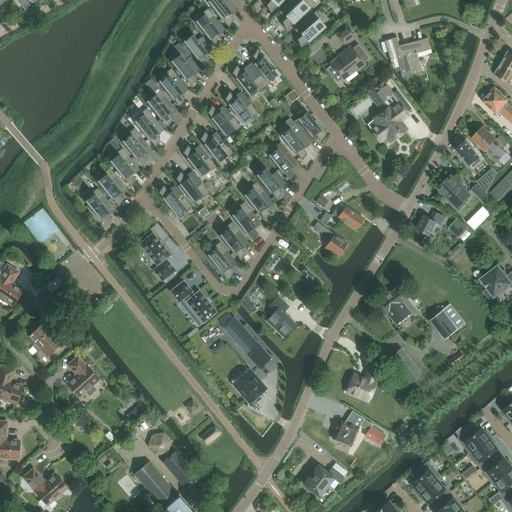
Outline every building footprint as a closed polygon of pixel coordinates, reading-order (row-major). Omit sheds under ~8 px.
[(31,6),(25,0),(24,0),(20,4),(26,11),(31,6)] [(233,14),(237,10),(229,0),(210,0),(208,1),(216,11),(214,12),(221,20),(222,19),(228,26),(228,27),(233,19),(229,14),(231,12),(233,14)] [(266,0),(269,2),(266,5),(270,13),(277,6),(278,7),(284,0),(266,0)] [(301,16),(309,8),(302,0),(301,0),(291,0),(279,13),(285,19),(282,22),(286,30),(293,23),(294,24),(302,17),(301,16)] [(402,0),(405,9),(416,6),(414,0),(402,0)] [(225,30),(208,8),(202,13),(204,15),(196,21),(203,30),(202,31),(209,40),(210,39),(216,46),(221,39),(216,34),(219,32),(220,34),(225,30)] [(316,34),(325,26),(318,19),(320,17),(315,12),(294,30),(300,37),(297,39),(300,48),(308,41),(309,42),(317,35),(316,34)] [(355,36),(348,26),(337,34),(345,44),(355,36)] [(213,50),(202,37),(197,41),(192,35),(184,41),(191,50),(190,51),(196,60),(198,59),(204,66),(209,59),(208,59),(204,53),(206,52),(208,54),(213,50)] [(422,72),(416,52),(430,48),(430,50),(431,50),(428,38),(407,43),(408,45),(404,46),(404,44),(399,46),(396,37),(385,41),(390,61),(396,59),(402,78),(422,72)] [(352,49),(351,47),(342,53),(344,55),(331,65),(342,79),(355,69),(357,71),(365,65),(363,63),(369,59),(358,45),(352,49)] [(277,74),(270,65),(271,64),(264,56),(263,57),(257,49),(252,56),(257,62),(255,63),(253,61),(248,65),(265,87),(271,83),(269,80),(277,74)] [(201,70),(186,52),(181,56),(180,55),(172,61),(179,70),(178,71),(184,80),(186,79),(192,86),(196,79),(192,73),(194,72),(196,74),(201,70)] [(511,68),(511,53),(508,52),(508,53),(506,53),(504,56),(505,58),(502,62),(511,68)] [(511,68),(502,62),(499,68),(497,68),(495,71),(496,72),(495,74),(511,83),(511,68)] [(265,87),(248,65),(243,69),(244,71),(243,73),(237,65),(236,65),(232,73),(236,78),(235,79),(242,87),(243,86),(250,95),(258,89),(260,91),(265,87)] [(189,90),(171,68),(166,73),(167,75),(159,81),(167,90),(165,91),(172,100),(173,99),(179,106),(184,99),(180,93),(182,92),(184,94),(189,90)] [(388,108),(373,119),(379,127),(377,128),(377,130),(381,135),(383,136),(385,134),(390,142),(392,140),(394,140),(398,137),(398,135),(406,130),(398,120),(407,113),(399,103),(401,102),(404,99),(397,90),(394,92),(392,94),(383,82),(374,89),(388,108)] [(511,107),(506,102),(508,100),(495,87),(488,95),(486,94),(484,95),(483,96),(483,97),(483,98),(483,100),(484,100),(483,101),(496,113),(498,111),(511,123),(511,107)] [(176,110),(159,88),(153,93),(155,95),(147,101),(155,110),(153,111),(160,120),(161,119),(167,126),(172,119),(167,113),(170,112),(172,114),(176,110)] [(258,113),(241,91),(236,95),(237,98),(235,99),(229,91),(225,99),(229,104),(228,105),(234,114),(236,113),(243,122),(251,115),(253,117),(258,113)] [(338,108),(339,97),(331,96),(330,107),(338,108)] [(241,127),(223,105),(218,109),(220,111),(218,113),(212,105),(207,113),(212,118),(210,119),(217,127),(218,126),(226,135),(234,129),(235,131),(241,127)] [(164,130),(147,108),(141,113),(143,115),(135,121),(142,130),(141,131),(148,140),(149,138),(155,146),(160,139),(159,139),(155,133),(158,131),(159,134),(164,130)] [(322,128),(316,120),(314,121),(307,112),(299,118),(298,118),(293,122),(299,130),(310,144),(316,140),(312,136),(314,134),(321,142),(325,135),(325,134),(321,129),(322,128)] [(506,153),(495,142),(496,140),(492,135),(493,134),(491,132),(488,131),(482,126),(472,138),(477,143),(478,146),(480,148),(481,147),(486,151),(488,149),(500,160),(506,153)] [(152,150),(134,128),(129,132),(131,135),(123,141),(130,150),(129,151),(135,159),(137,158),(143,166),(147,159),(143,153),(145,151),(147,154),(152,150)] [(305,148),(310,144),(299,130),(295,133),(290,128),(281,135),(289,144),(287,145),(294,153),(295,152),(301,160),(306,153),(306,152),(302,147),(304,146),(305,148)] [(234,153),(221,137),(216,131),(211,135),(213,138),(211,139),(205,131),(200,139),(204,144),(203,145),(210,154),(211,153),(218,162),(226,155),(228,157),(234,153)] [(509,142),(501,135),(498,139),(506,146),(509,142)] [(117,142),(112,137),(108,140),(113,146),(117,142)] [(480,157),(466,141),(465,141),(464,140),(458,145),(460,146),(456,149),(470,165),(473,169),(483,161),(480,157)] [(298,164),(281,142),(275,146),(277,148),(269,155),(276,164),(275,165),(282,173),(283,172),(289,180),(294,173),(289,167),(291,166),(293,168),(298,164)] [(216,167),(199,145),(194,149),(196,151),(194,153),(188,145),(187,145),(183,153),(187,158),(186,159),(193,167),(194,166),(201,175),(209,169),(211,171),(216,167)] [(140,170),(122,148),(117,152),(119,155),(111,161),(118,170),(117,171),(123,179),(124,178),(131,186),(130,186),(131,186),(135,179),(131,173),(133,171),(135,174),(140,170)] [(127,190),(110,168),(105,172),(106,175),(98,181),(106,190),(104,191),(111,199),(112,198),(118,206),(123,199),(119,193),(121,191),(123,194),(127,190)] [(281,188),(286,184),(276,171),(271,175),(266,168),(257,175),(264,184),(263,185),(269,193),(271,192),(275,197),(277,200),(282,192),(281,192),(277,187),(279,186),(281,188)] [(497,200),(511,184),(511,170),(490,193),(497,200)] [(209,193),(192,171),(187,175),(188,177),(186,179),(180,171),(176,179),(180,184),(179,185),(185,193),(187,192),(194,202),(202,195),(204,197),(209,193)] [(477,181),(477,182),(483,188),(486,193),(487,192),(494,179),(488,172),(477,181)] [(458,207),(465,200),(467,201),(472,196),(470,195),(452,176),(439,188),(458,207)] [(345,180),(336,186),(340,192),(349,185),(345,180)] [(274,204),(256,182),(251,186),(253,188),(245,195),(252,204),(251,205),(257,213),(259,212),(265,220),(269,212),(265,207),(267,206),(269,208),(274,204)] [(192,207),(175,185),(169,189),(171,191),(169,193),(163,185),(158,192),(159,193),(163,198),(162,199),(168,207),(169,206),(177,215),(185,209),(187,211),(192,207)] [(477,185),(472,190),(485,203),(490,198),(477,185)] [(115,210),(98,188),(92,192),(94,194),(86,201),(93,210),(92,211),(99,219),(100,218),(106,226),(111,219),(106,213),(109,211),(110,213),(115,210)] [(322,206),(326,200),(320,196),(316,202),(322,206)] [(262,224),(244,202),(239,206),(241,208),(232,215),(240,224),(239,225),(245,233),(246,232),(252,240),(253,240),(257,232),(253,227),(255,226),(256,228),(262,224)] [(364,219),(345,206),(342,211),(337,207),(333,214),(356,230),(364,219)] [(324,224),(331,216),(326,212),(320,221),(324,224)] [(430,236),(437,222),(438,223),(439,224),(439,223),(440,224),(444,217),(435,212),(431,219),(424,215),(417,229),(418,230),(418,231),(423,234),(423,232),(430,236)] [(461,212),(458,216),(465,223),(468,219),(461,212)] [(249,244),(232,222),(227,226),(228,228),(220,235),(228,244),(226,245),(233,253),(234,252),(240,260),(245,252),(241,247),(243,245),(244,248),(249,244)] [(347,243),(317,222),(313,228),(330,240),(325,247),(338,257),(347,243)] [(471,234),(459,223),(452,230),(464,241),(471,234)] [(165,259),(170,254),(153,233),(139,244),(158,266),(153,270),(162,281),(175,271),(166,259),(166,260),(165,259)] [(237,264),(220,242),(219,242),(214,246),(216,248),(208,255),(215,264),(214,265),(221,273),(222,272),(228,280),(233,272),(228,267),(230,265),(232,268),(237,264)] [(22,290),(11,283),(18,272),(17,272),(19,268),(15,265),(12,269),(7,266),(1,276),(0,275),(0,298),(3,300),(4,300),(12,305),(15,301),(17,300),(19,297),(19,295),(22,290)] [(495,296),(511,282),(511,272),(507,277),(498,266),(488,274),(487,272),(482,276),(483,278),(482,279),(488,288),(484,292),(489,299),(494,295),(495,296)] [(305,267),(300,272),(318,289),(322,284),(305,267)] [(216,312),(199,290),(194,295),(192,292),(193,292),(183,281),(170,291),(179,303),(184,299),(203,323),(216,312)] [(386,313),(406,298),(397,287),(396,287),(397,287),(389,293),(386,296),(378,302),(378,301),(377,302),(386,313)] [(287,317),(284,314),(283,312),(288,307),(278,297),(270,306),(275,311),(266,321),(283,337),(295,324),(287,317)] [(417,311),(406,298),(386,313),(395,324),(410,313),(412,315),(417,311)] [(464,323),(449,304),(431,319),(445,338),(464,323)] [(234,317),(233,318),(222,327),(259,368),(270,358),(234,317)] [(60,343),(69,335),(61,326),(52,334),(43,324),(38,328),(37,327),(34,330),(33,332),(29,336),(36,343),(36,345),(39,348),(40,348),(47,356),(61,344),(60,343)] [(421,374),(401,348),(388,358),(409,384),(415,391),(426,382),(421,375),(421,374)] [(453,366),(464,358),(460,352),(449,360),(453,366)] [(99,379),(87,366),(86,367),(78,357),(69,365),(77,375),(67,384),(71,388),(70,390),(73,393),(75,393),(79,397),(86,391),(88,391),(91,388),(91,386),(99,379)] [(22,387),(9,382),(13,370),(2,366),(0,370),(0,398),(1,399),(2,400),(6,401),(7,401),(17,404),(18,398),(20,398),(21,393),(20,392),(22,387)] [(266,389),(259,380),(258,381),(255,378),(256,377),(249,369),(235,381),(244,391),(241,394),(248,401),(251,398),(253,401),(266,389)] [(370,403),(377,385),(375,384),(378,376),(370,373),(366,380),(355,376),(347,394),(370,403)] [(509,422),(511,419),(511,394),(511,396),(508,398),(511,403),(503,411),(506,414),(505,416),(504,416),(509,422)] [(358,428),(340,420),(339,423),(338,422),(335,431),(336,431),(333,439),(351,446),(353,442),(355,441),(356,437),(355,435),(358,428)] [(19,441),(6,440),(7,422),(0,421),(0,457),(2,458),(3,459),(7,459),(8,458),(18,459),(19,453),(20,452),(20,448),(19,447),(19,441)] [(207,445),(221,433),(214,426),(200,438),(207,445)] [(385,435),(370,426),(363,438),(378,447),(385,435)] [(468,453),(491,436),(486,430),(486,431),(484,432),(481,428),(472,435),(468,430),(457,438),(468,453)] [(487,455),(496,448),(493,444),(495,443),(496,443),(491,436),(468,453),(467,454),(478,469),(491,460),(487,455)] [(198,478),(175,451),(162,462),(185,489),(186,490),(186,489),(198,478),(198,479),(199,478),(198,478)] [(491,484),(493,482),(511,468),(511,463),(509,460),(508,460),(509,461),(507,462),(504,458),(495,465),(491,460),(478,469),(481,472),(482,471),(491,484)] [(176,494),(149,461),(134,474),(163,508),(161,509),(160,510),(161,510),(162,511),(190,511),(192,511),(193,511),(193,510),(193,509),(193,510),(186,502),(186,501),(185,502),(179,494),(178,494),(171,501),(170,500),(176,494)] [(417,496),(437,479),(440,476),(428,461),(415,472),(420,477),(411,484),(414,488),(412,489),(411,489),(417,496)] [(319,496),(333,478),(339,483),(343,477),(332,468),(327,473),(318,466),(304,484),(319,496)] [(511,487),(510,485),(511,483),(511,468),(493,482),(500,491),(498,492),(502,498),(511,490),(511,487)] [(59,494),(67,487),(63,483),(63,481),(60,478),(59,478),(55,474),(45,483),(33,469),(24,478),(36,491),(35,492),(47,505),(54,498),(56,498),(59,495),(59,494)] [(466,471),(462,474),(465,479),(470,476),(466,471)] [(450,492),(446,486),(444,488),(437,479),(417,496),(422,502),(422,501),(424,499),(427,503),(436,496),(439,501),(450,492)] [(511,511),(511,490),(502,498),(501,499),(510,511),(511,511)] [(455,511),(461,508),(462,506),(450,492),(439,501),(443,505),(435,511),(455,511)] [(364,511),(394,511),(398,509),(394,503),(393,504),(392,505),(389,501),(380,508),(376,503),(364,511)]
